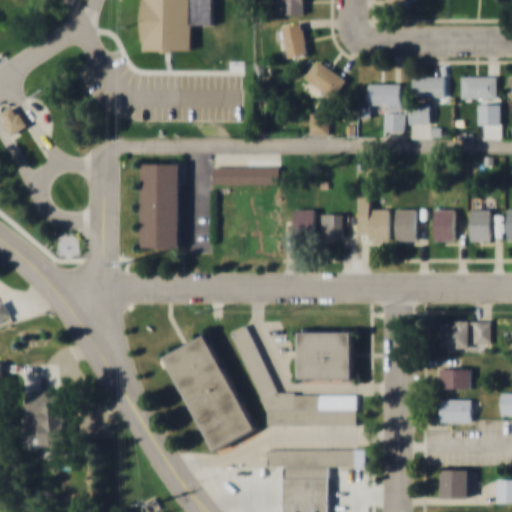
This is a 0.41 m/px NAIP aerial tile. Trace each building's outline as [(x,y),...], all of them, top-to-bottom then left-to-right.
[(144,0),(144,48),(192,49),(192,23),(213,23),(213,0),(144,0)] [(305,13),(305,0),(277,0),(277,13),(305,13)] [(285,22),(285,53),(305,53),(305,22),(285,22)] [(346,80),(323,59),(307,75),(331,97),(346,80)] [(445,73),(414,73),(414,95),(445,95),(445,73)] [(497,73),(461,73),(461,95),(497,95),(497,73)] [(405,81),(368,81),(368,101),(384,101),(384,129),(405,129),(405,81)] [(410,121),(430,121),(430,101),(410,101),(410,121)] [(0,112),(0,114),(12,134),(28,124),(15,103),(0,112)] [(329,134),(329,113),(310,113),(310,134),(329,134)] [(181,245),(181,161),(143,161),(142,245),(181,245)] [(214,164),(214,183),(280,183),(280,164),(214,164)] [(359,195),(359,238),(390,238),(390,207),(369,207),(369,195),(359,195)] [(492,239),(491,205),(471,206),(471,239),(492,239)] [(397,238),(417,238),(417,206),(397,206),(397,238)] [(295,229),(315,229),(315,207),(295,207),(295,229)] [(456,207),(435,207),(435,238),(456,238),(456,207)] [(322,237),(344,237),(344,211),(322,211),(322,237)] [(469,348),(469,319),(440,319),(440,348),(469,348)] [(491,319),(473,319),(473,341),(491,341),(491,319)] [(356,424),(356,392),(277,392),(249,322),(233,329),(266,411),(266,424),(356,424)] [(299,378),(354,378),(354,328),(299,328),(299,378)] [(213,452),(257,432),(212,332),(169,352),(213,452)] [(439,387),(472,387),(472,366),(439,366),(439,387)] [(64,388),(30,389),(31,419),(24,419),(25,436),(42,435),(42,444),(66,443),(64,388)] [(511,412),(511,391),(502,391),(502,412),(511,412)] [(441,420),(472,420),(472,397),(441,397),(441,420)] [(366,447),(268,447),(268,465),(285,465),(284,493),(278,493),(278,511),(329,511),(330,465),(365,465),(366,447)] [(469,467),(442,467),(442,496),(469,496),(469,467)] [(497,500),(511,500),(511,477),(497,477),(497,500)]
